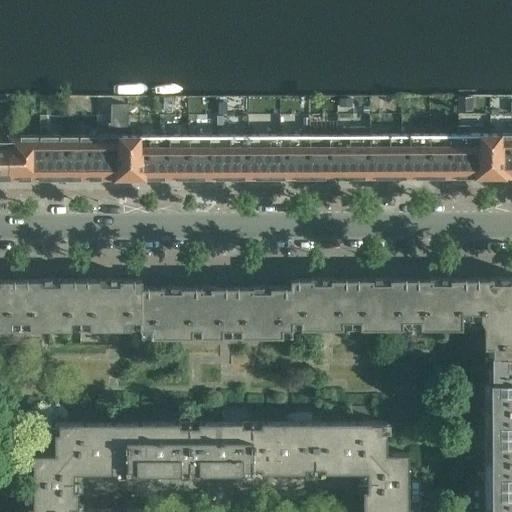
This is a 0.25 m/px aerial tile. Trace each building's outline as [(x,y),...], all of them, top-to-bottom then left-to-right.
[(8,131),(8,109),(8,100),(0,99),(0,177),(9,178),(8,131)] [(38,109),(38,100),(8,100),(8,109),(38,109)] [(368,177),(368,129),(358,130),(358,135),(338,135),(338,130),(328,130),(328,135),(318,135),(318,130),(308,130),(308,177),(368,177)] [(428,177),(428,129),(418,129),(418,135),(408,135),(408,129),(398,129),(398,135),(378,135),(378,129),(368,129),(368,177),(428,177)] [(488,177),(488,129),(478,129),(478,135),(458,135),(458,129),(448,129),(448,135),(438,135),(438,129),(428,129),(428,177),(488,177)] [(511,176),(511,134),(498,135),(498,129),(488,129),(488,177),(511,176)] [(68,178),(68,130),(58,130),(58,136),(48,136),(48,130),(38,130),(38,136),(19,136),(19,130),(8,131),(9,178),(68,178)] [(128,178),(128,130),(118,130),(118,136),(98,136),(98,130),(88,130),(88,136),(78,136),(78,130),(68,130),(68,178),(128,178)] [(188,177),(188,130),(178,130),(178,135),(168,136),(168,130),(158,130),(158,136),(138,136),(138,130),(128,130),(128,178),(188,177)] [(248,177),(248,130),(238,130),(238,135),(218,135),(218,130),(208,130),(208,135),(198,135),(198,130),(188,130),(188,177),(248,177)] [(308,177),(308,130),(298,130),(298,135),(288,135),(288,130),(278,130),(278,135),(258,135),(258,130),(248,130),(248,177),(308,177)] [(471,320),(471,278),(451,278),(451,277),(430,277),(430,279),(411,279),(411,328),(461,328),(461,320),(471,320)] [(511,277),(491,277),(491,278),(471,278),(471,320),(481,320),(484,325),(484,357),(492,357),(511,356),(511,277)] [(0,329),(20,330),(20,280),(1,280),(1,278),(0,278),(0,329)] [(80,330),(80,280),(61,280),(61,278),(39,278),(39,280),(20,280),(20,330),(80,330)] [(141,329),(141,287),(141,279),(121,279),(121,278),(99,278),(99,279),(80,280),(80,330),(141,329)] [(351,329),(351,279),(332,279),(332,278),(310,278),(310,279),(290,279),(290,287),(290,329),(351,329)] [(411,328),(411,279),(392,279),(392,278),(370,278),(370,279),(351,279),(351,329),(411,328)] [(200,336),(200,287),(182,287),(182,286),(160,286),(160,287),(141,287),(141,329),(141,336),(200,336)] [(290,329),(290,287),(272,287),(272,286),(250,286),(250,287),(212,287),(212,286),(200,286),(200,287),(200,336),(290,336),(290,329)] [(511,356),(492,357),(492,383),(511,383),(511,356)] [(511,408),(511,383),(492,383),(484,383),(484,395),(490,400),(490,408),(511,408)] [(511,433),(511,408),(490,408),(490,416),(484,421),(485,434),(511,433)] [(77,511),(78,472),(126,472),(126,422),(54,422),(54,453),(33,454),(33,506),(28,506),(27,511),(77,511)] [(189,472),(189,422),(126,422),(126,472),(189,472)] [(251,472),(251,422),(189,422),(189,472),(251,472)] [(314,472),(314,422),(251,422),(251,472),(314,472)] [(407,511),(408,452),(386,452),(386,422),(314,422),(314,472),(362,471),(362,511),(407,511)] [(511,459),(511,433),(485,434),(485,447),(490,452),(490,460),(511,459)] [(511,485),(511,459),(490,460),(490,467),(485,473),(485,485),(511,485)] [(511,511),(511,485),(485,485),(485,498),(490,504),(490,511),(511,511)]
